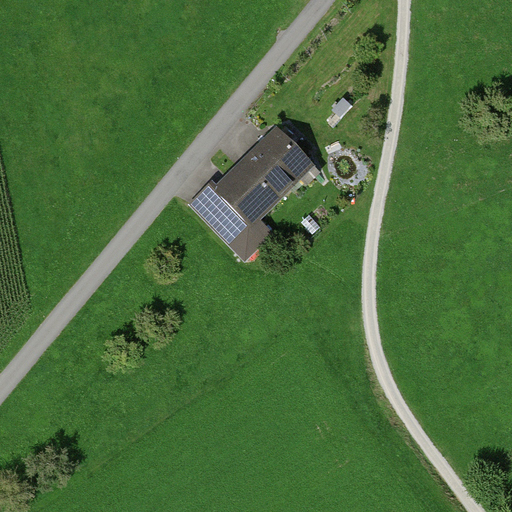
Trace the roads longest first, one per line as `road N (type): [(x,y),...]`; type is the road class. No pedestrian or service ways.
road 1 (track): [(477,511),(393,396),(369,307),(406,0)]
road 2 (unclassified): [(0,388),(323,0)]
